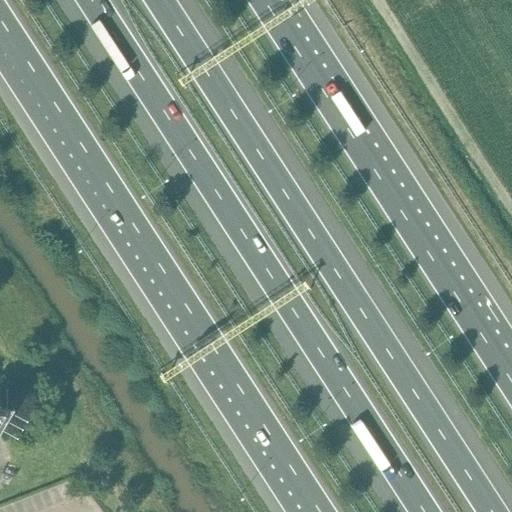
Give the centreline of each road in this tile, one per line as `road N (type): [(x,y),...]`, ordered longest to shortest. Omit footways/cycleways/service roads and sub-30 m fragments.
road 1 (motorway): [(87,0),(424,511)]
road 2 (motorway): [(492,511),(160,0)]
road 3 (motorway): [(0,31),(308,511)]
road 4 (motorway): [(511,367),(270,0)]
